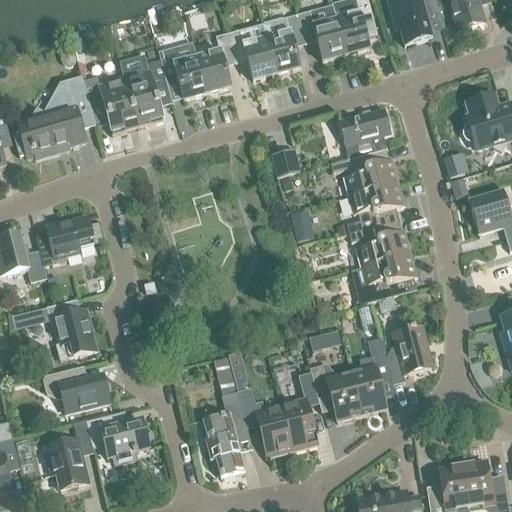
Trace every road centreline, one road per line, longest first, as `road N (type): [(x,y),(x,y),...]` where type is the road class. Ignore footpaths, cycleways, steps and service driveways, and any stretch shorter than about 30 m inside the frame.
road 1 (residential): [(193,511),(167,404),(132,382),(113,313),(121,271),(95,177)]
road 2 (residential): [(451,402),(455,300),(436,194),(403,87)]
road 3 (residential): [(95,177),(403,87)]
road 4 (residential): [(308,492),(451,402)]
